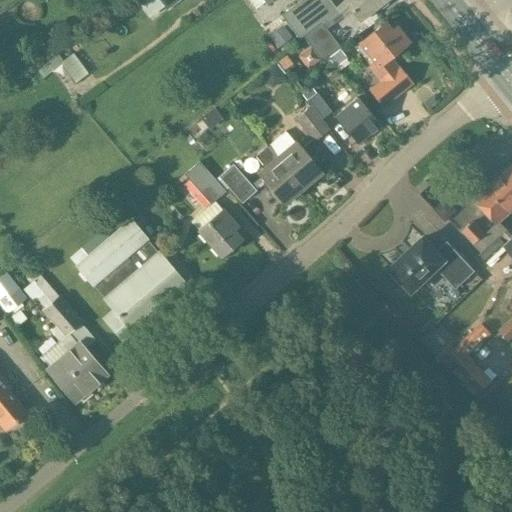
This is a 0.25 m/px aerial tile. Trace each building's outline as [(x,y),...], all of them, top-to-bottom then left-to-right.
[(139,0),(82,47),(101,71),(162,21),(143,0),(139,0)] [(179,0),(159,0),(167,10),(179,0)] [(298,38),(299,40),(304,36),(323,61),(341,47),(322,23),(338,10),(343,17),(352,10),(361,21),(387,0),(343,0),(335,6),(330,0),(301,0),(274,21),(292,43),(298,38)] [(410,43),(397,27),(393,31),(386,23),(363,42),(378,61),(371,66),(384,82),(399,70),(390,59),(410,43)] [(76,52),(63,60),(77,82),(90,73),(76,52)] [(54,118),(69,108),(44,74),(13,96),(24,110),(40,99),(54,118)] [(316,92),(307,99),(322,118),(331,111),(316,92)] [(333,115),(355,143),(379,125),(356,97),(333,115)] [(311,106),(295,118),(313,142),(330,129),(327,125),(311,106)] [(270,148),(303,188),(321,173),(288,133),(270,148)] [(303,188),(270,148),(258,158),(265,167),(258,173),(274,191),(270,194),(278,203),(281,200),(284,203),(303,188)] [(216,201),(222,195),(226,192),(199,162),(184,176),(210,205),(191,221),(222,257),(242,239),(235,230),(238,227),(216,201)] [(242,203),(256,190),(233,164),(219,177),(242,203)] [(511,165),(476,199),(497,223),(511,208),(511,165)] [(105,320),(123,340),(187,284),(130,218),(75,265),(115,311),(105,320)] [(486,233),(474,220),(462,231),(474,244),(486,233)] [(438,251),(425,237),(391,269),(394,271),(391,274),(401,284),(403,282),(413,292),(438,268),(457,289),(476,271),(448,241),(438,251)] [(0,277),(0,303),(7,312),(26,298),(6,272),(0,277)] [(34,283),(50,302),(59,295),(42,276),(34,283)] [(59,295),(50,302),(41,309),(65,336),(83,321),(59,294),(59,295)] [(489,331),(480,322),(448,352),(483,389),(492,380),(465,353),(489,331)] [(79,343),(51,367),(48,370),(75,401),(107,374),(84,348),(80,343),(79,343)] [(27,412),(8,389),(12,386),(0,372),(0,422),(6,430),(27,412)]
